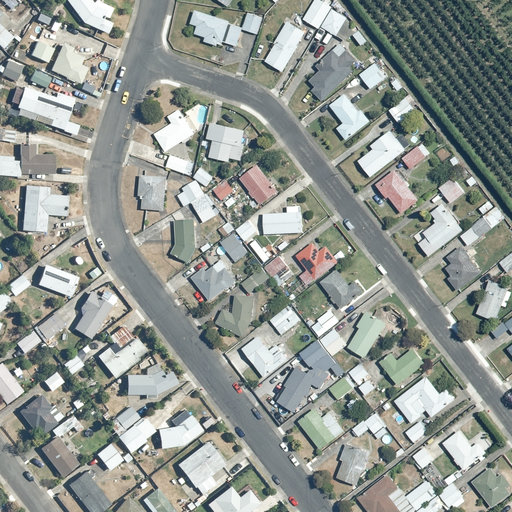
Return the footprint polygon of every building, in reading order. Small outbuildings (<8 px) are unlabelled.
[(93,0),(67,0),(85,23),(109,34),(114,23),(105,19),(106,16),(110,18),(114,8),(101,2),(99,0),(97,0),(95,2),(93,0)] [(319,0),(314,0),(303,19),(318,28),(331,7),(319,0)] [(332,9),(321,27),(335,36),(346,18),(332,9)] [(0,10),(0,44),(5,49),(15,37),(4,28),(11,20),(0,10)] [(228,22),(193,10),(189,24),(196,26),(193,34),(204,37),(202,42),(216,47),(218,42),(222,43),(222,42),(236,46),(242,28),(228,23),(228,22)] [(262,18),(247,13),(242,30),(257,34),(262,18)] [(274,44),(264,61),(281,71),(305,32),(287,21),(273,43),(274,44)] [(64,43),(51,70),(82,84),(89,68),(82,64),(85,57),(73,52),(75,48),(64,43)] [(314,87),(311,91),(321,102),(353,71),(350,68),(357,61),(346,50),(339,57),(332,50),(315,66),(320,71),(309,81),(314,87)] [(22,65),(7,58),(3,67),(0,65),(0,73),(16,80),(22,65)] [(374,63),(359,75),(370,89),(385,78),(374,63)] [(51,77),(33,69),(29,80),(47,88),(51,77)] [(25,86),(18,108),(53,120),(51,126),(77,134),(80,125),(68,121),(76,99),(59,93),(57,97),(25,86)] [(343,123),(336,129),(345,141),(370,122),(360,110),(358,112),(344,94),(329,106),(343,123)] [(405,98),(389,111),(399,123),(415,111),(405,98)] [(171,123),(154,134),(165,152),(194,134),(179,109),(167,117),(171,123)] [(244,131),(210,122),(206,139),(212,140),(208,157),(228,162),(229,158),(240,161),(244,143),(241,143),(244,131)] [(0,140),(13,141),(13,138),(13,130),(0,129),(0,140)] [(372,149),(357,161),(370,178),(405,151),(390,130),(370,146),(372,149)] [(38,143),(20,142),(20,159),(16,159),(16,155),(0,154),(0,174),(19,175),(19,172),(55,173),(56,154),(38,153),(38,143)] [(417,146),(401,158),(409,169),(425,157),(417,146)] [(170,155),(166,168),(184,174),(189,162),(170,155)] [(257,165),(239,178),(260,205),(277,192),(257,165)] [(200,168),(193,177),(205,186),(212,177),(200,168)] [(394,169),(374,185),(386,199),(387,198),(401,214),(419,200),(394,169)] [(166,177),(139,174),(138,196),(142,196),(141,209),(163,211),(166,177)] [(452,178),(439,189),(450,203),(463,193),(452,178)] [(196,180),(182,188),(190,202),(204,194),(196,180)] [(226,181),(213,190),(221,200),(234,191),(226,181)] [(51,188),(27,185),(23,231),(48,233),(49,215),(68,217),(70,196),(50,194),(51,188)] [(216,215),(205,196),(192,203),(203,223),(216,215)] [(493,205),(489,199),(478,207),(483,213),(493,205)] [(426,238),(418,244),(428,256),(462,230),(442,204),(430,213),(437,222),(422,233),(426,238)] [(287,213),(263,214),(264,235),(302,233),(301,206),(287,207),(287,213)] [(482,218),(470,228),(479,238),(491,228),(482,218)] [(194,219),(174,220),(175,243),(170,255),(188,263),(195,248),(194,219)] [(218,226),(225,235),(234,229),(228,219),(218,226)] [(256,231),(247,220),(235,230),(244,241),(256,231)] [(236,262),(248,252),(232,233),(220,243),(236,262)] [(312,243),(295,256),(307,270),(299,276),(306,286),(314,280),(315,281),(338,262),(326,246),(319,251),(312,243)] [(451,276),(447,279),(457,291),(481,273),(460,246),(446,257),(450,264),(445,268),(451,276)] [(511,252),(499,263),(507,273),(511,269),(511,252)] [(287,266),(279,256),(264,268),(272,277),(287,266)] [(79,277),(47,265),(39,284),(71,297),(79,277)] [(203,268),(190,278),(209,302),(236,281),(225,267),(218,273),(212,266),(205,271),(203,268)] [(249,294),(269,277),(261,268),(241,284),(249,294)] [(336,269),(319,282),(340,309),(363,292),(355,281),(349,286),(336,269)] [(6,286),(12,293),(14,295),(29,283),(21,273),(6,286)] [(489,280),(475,314),(494,321),(508,287),(489,280)] [(1,289),(0,290),(0,309),(11,301),(7,297),(1,289)] [(283,298),(297,315),(307,307),(293,290),(283,298)] [(86,312),(75,329),(92,339),(114,305),(92,291),(81,309),(86,312)] [(232,314),(222,309),(215,324),(242,338),(250,323),(253,297),(234,295),(232,314)] [(299,320),(288,306),(270,320),(281,335),(299,320)] [(339,321),(330,310),(317,320),(326,331),(339,321)] [(386,323),(366,311),(356,327),(359,328),(347,348),(364,359),(386,323)] [(33,327),(42,338),(43,340),(63,325),(53,312),(34,326),(33,327)] [(40,339),(31,329),(15,342),(23,353),(40,339)] [(334,329),(320,340),(332,356),(347,345),(334,329)] [(241,349),(263,377),(287,359),(281,352),(275,357),(258,336),(241,349)] [(110,347),(99,356),(117,378),(141,360),(140,358),(148,351),(138,337),(115,355),(110,347)] [(327,353),(317,340),(299,354),(310,367),(327,353)] [(391,353),(378,362),(397,386),(425,364),(413,348),(397,361),(391,353)] [(83,363),(75,353),(63,364),(71,373),(83,363)] [(2,363),(0,364),(0,395),(7,405),(24,392),(2,363)] [(368,374),(360,364),(349,372),(357,383),(368,374)] [(286,387),(277,402),(293,412),(311,383),(320,389),(329,374),(319,368),(309,370),(307,373),(296,366),(284,385),(286,387)] [(63,380),(54,370),(42,380),(50,390),(63,380)] [(152,375),(128,375),(128,395),(157,395),(179,383),(174,372),(166,376),(163,370),(152,375)] [(353,388),(344,377),(329,389),(338,400),(353,388)] [(426,377),(394,401),(411,423),(421,416),(420,414),(425,410),(431,418),(454,400),(446,389),(439,394),(426,377)] [(375,387),(369,379),(359,386),(365,395),(375,387)] [(42,393),(19,411),(35,431),(38,429),(43,436),(59,423),(50,411),(54,408),(42,393)] [(140,416),(131,404),(114,417),(122,429),(140,416)] [(314,408),(297,421),(319,449),(344,431),(329,412),(322,418),(314,408)] [(385,426),(373,413),(364,421),(353,430),(359,437),(368,428),(374,435),(385,426)] [(155,429),(143,415),(117,436),(130,452),(145,439),(144,438),(155,429)] [(177,427),(159,429),(162,449),(185,445),(204,430),(192,415),(177,427)] [(420,421),(405,432),(413,442),(427,431),(420,421)] [(444,443),(464,470),(487,453),(479,442),(473,447),(460,431),(444,443)] [(59,436),(42,449),(63,477),(80,464),(59,436)] [(209,441),(178,465),(196,488),(227,465),(209,441)] [(122,459),(109,443),(95,453),(108,470),(122,459)] [(343,461),(336,477),(356,485),(369,453),(346,444),(339,459),(343,461)] [(423,447),(413,456),(423,468),(433,460),(423,447)] [(472,482),(493,508),(511,494),(507,488),(511,484),(503,474),(498,477),(491,468),(472,482)] [(87,471),(70,484),(91,511),(102,511),(113,504),(87,471)] [(388,474),(358,498),(368,511),(399,511),(401,511),(389,496),(399,488),(388,474)] [(437,495),(426,482),(406,497),(416,511),(437,495)] [(463,496),(452,483),(438,494),(449,507),(463,496)] [(232,486),(215,499),(224,511),(250,511),(262,504),(251,490),(241,497),(232,486)] [(141,498),(152,511),(175,511),(155,487),(141,498)] [(129,497),(116,511),(144,511),(146,511),(129,497)] [(437,511),(442,508),(434,498),(417,511),(437,511)]
